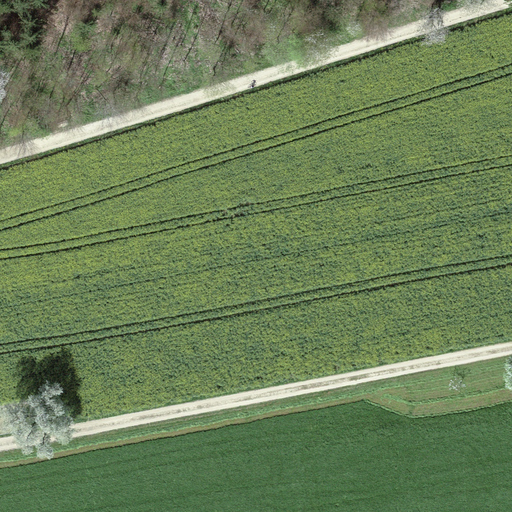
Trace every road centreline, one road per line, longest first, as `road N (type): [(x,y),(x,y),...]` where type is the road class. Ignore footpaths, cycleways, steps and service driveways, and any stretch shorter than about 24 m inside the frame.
road 1 (track): [(0,444),(511,350)]
road 2 (track): [(0,150),(484,0)]
